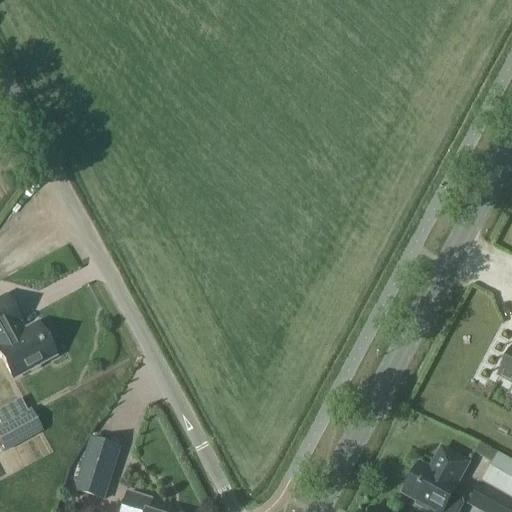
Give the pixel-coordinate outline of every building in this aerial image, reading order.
[(51,222),(60,217),(42,184),(33,189),(51,222)] [(0,355),(13,379),(55,356),(36,321),(19,331),(14,321),(17,319),(4,294),(0,296),(0,355)] [(511,383),(511,350),(511,351),(508,350),(500,365),(504,367),(498,376),(511,383)] [(0,443),(5,453),(41,433),(28,411),(0,425),(0,443)] [(120,449),(92,440),(79,480),(107,489),(120,449)] [(441,449),(430,470),(419,464),(403,494),(417,501),(418,506),(428,511),(442,511),(457,486),(456,485),(468,464),(441,449)] [(511,511),(511,461),(497,454),(468,505),(480,511),(511,511)] [(148,511),(152,500),(126,492),(119,511),(148,511)]
